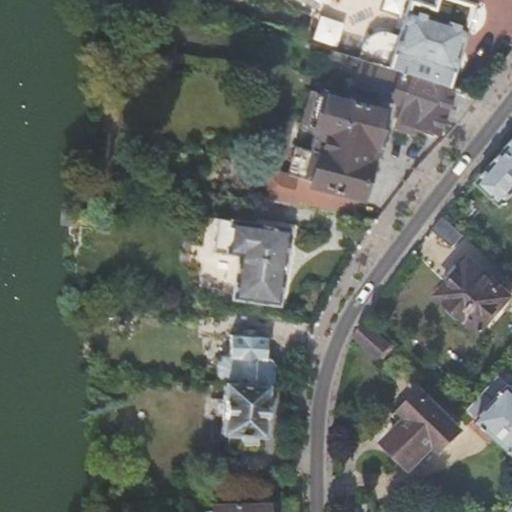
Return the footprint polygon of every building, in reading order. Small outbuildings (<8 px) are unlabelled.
[(369,60),(384,65),(460,90),(465,92),(487,61),(459,52),(471,15),(437,0),(388,0),(379,27),(368,23),(358,58),(369,60)] [(312,39),(334,47),(342,25),(320,17),(312,39)] [(402,105),(398,120),(398,129),(416,135),(419,126),(438,131),(463,99),(458,97),(460,90),(384,65),(369,60),(364,73),(399,84),(393,102),(402,105)] [(319,127),(312,147),(299,143),(290,170),(280,168),(272,173),(272,184),(281,190),(291,193),(289,205),(302,207),(352,213),(357,196),(361,197),(362,194),(371,165),(367,163),(370,155),(377,157),(382,141),(376,139),(385,110),(337,96),(339,89),(323,85),(321,91),(314,89),(305,123),(319,127)] [(511,141),(473,189),(482,198),(489,191),(507,205),(511,199),(511,141)] [(272,184),(270,202),(289,205),(291,193),(281,190),(272,184)] [(231,185),(229,197),(261,201),(258,189),(231,185)] [(357,196),(352,213),(354,215),(375,219),(384,199),(362,194),(361,197),(357,196)] [(433,231),(451,247),(462,235),(443,218),(433,231)] [(290,230),(218,221),(213,256),(238,259),(232,303),(279,310),(290,230)] [(511,294),(472,261),(442,295),(449,302),(449,310),(457,318),(468,319),(482,331),(511,295),(511,294)] [(358,335),(379,354),(392,341),(366,318),(358,335)] [(219,365),(218,376),(220,382),(223,385),(268,389),(274,382),(274,365),(269,358),(266,358),(267,338),(230,337),(229,357),(223,357),(219,365)] [(224,386),(221,435),(265,437),(267,390),(268,389),(223,385),(224,386)] [(478,418),(487,426),(511,447),(511,387),(509,385),(482,414),(478,418)] [(464,424),(425,389),(410,407),(418,414),(394,440),(417,460),(441,434),(449,442),(464,424)] [(466,406),(474,414),(478,418),(482,414),(470,402),(466,406)] [(474,414),(469,419),(483,431),(487,426),(478,418),(474,414)]
